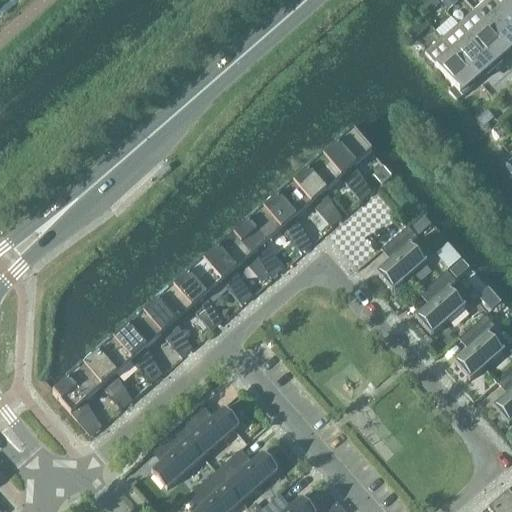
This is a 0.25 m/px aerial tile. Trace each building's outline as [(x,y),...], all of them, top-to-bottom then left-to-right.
[(454,0),(442,0),(439,3),(447,11),(457,3),(454,0)] [(511,22),(492,0),(487,0),(474,12),(509,52),(511,49),(511,22)] [(511,0),(492,0),(511,22),(511,0)] [(431,9),(421,18),(429,26),(438,18),(431,9)] [(474,12),(458,26),(495,69),(502,62),(500,60),(509,52),(474,12)] [(458,26),(441,40),(476,80),(485,73),(487,76),(495,69),(458,26)] [(441,40),(424,55),(453,88),(447,93),(456,102),(462,98),(470,91),(468,88),(476,80),(441,40)] [(481,113),(474,119),(481,128),(489,122),(481,113)] [(353,133),(322,160),(340,181),(346,188),(356,180),(350,172),(366,159),(370,155),(371,154),(353,133)] [(322,160),(292,186),(310,207),(317,214),(327,206),(320,198),(340,181),(322,160)] [(292,186),(262,212),(280,233),(287,240),(297,232),(290,225),(310,207),(292,186)] [(262,212),(232,238),(251,259),(257,266),(267,258),(261,250),(280,233),(262,212)] [(390,263),(375,275),(377,277),(379,275),(381,277),(379,279),(389,290),(391,288),(393,290),(390,292),(392,294),(426,264),(410,245),(416,240),(415,238),(430,225),(422,216),(411,226),(407,229),(381,252),(382,253),(390,263)] [(232,238),(203,264),(221,285),(227,292),(237,284),(231,276),(247,263),(251,259),(232,238)] [(460,259),(446,244),(434,255),(448,270),(460,259)] [(460,262),(448,273),(455,281),(467,270),(460,262)] [(203,264),(172,291),(191,311),(197,319),(207,310),(200,303),(221,285),(203,264)] [(420,297),(420,298),(429,307),(414,320),(416,321),(418,319),(420,322),(418,324),(427,335),(430,333),(432,335),(429,337),(431,339),(465,309),(449,290),(455,284),(446,274),(420,297)] [(172,291),(142,316),(161,337),(167,345),(177,336),(171,329),(191,311),(172,291)] [(142,316),(113,343),(131,363),(137,371),(147,362),(141,355),(161,337),(142,316)] [(458,342),(467,352),(453,364),(454,366),(457,364),(459,366),(457,368),(466,379),(468,377),(470,380),(468,382),(469,383),(504,353),(487,335),(494,329),(485,318),(458,342)] [(113,343),(83,369),(101,390),(107,397),(117,388),(111,381),(131,363),(113,343)] [(59,389),(52,395),(70,416),(76,424),(77,423),(86,415),(80,408),(101,390),(83,369),(59,389)] [(511,373),(497,386),(498,387),(506,396),(492,409),(493,411),(496,408),(498,411),(496,413),(505,424),(507,422),(509,424),(507,426),(508,428),(511,424),(511,373)] [(187,442),(203,461),(238,430),(222,412),(213,419),(199,432),(188,420),(185,423),(176,430),(187,442)] [(167,492),(203,461),(187,442),(176,430),(168,438),(158,446),(169,458),(160,466),(151,474),(167,492)] [(226,487),(242,505),(277,475),(261,456),(252,464),(241,474),(230,462),(215,475),(226,487)] [(234,511),(242,505),(226,487),(215,475),(197,491),(207,503),(199,510),(196,511),(234,511)] [(511,511),(511,499),(507,494),(485,511),(511,511)] [(262,511),(309,511),(300,501),(291,509),(287,511),(273,511),(269,506),(262,511)]
